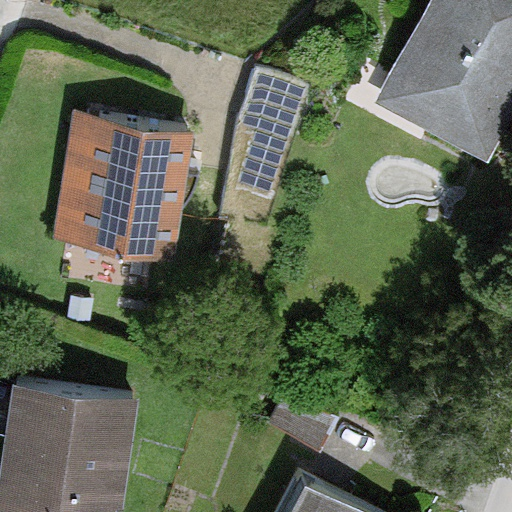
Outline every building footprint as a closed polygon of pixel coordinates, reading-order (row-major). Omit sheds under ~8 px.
[(511,96),(511,0),(422,0),(373,91),(483,150),(511,96)] [(312,89),(254,70),(250,83),(239,115),(224,217),(268,232),(288,174),(308,181),(320,146),(295,138),(312,89)] [(188,118),(73,103),(56,228),(171,243),(175,207),(186,203),(197,194),(202,177),(204,159),(183,156),(188,118)] [(137,385),(16,368),(12,397),(0,478),(0,505),(48,511),(47,511),(109,511),(112,494),(121,496),(137,385)] [(284,393),(270,422),(324,449),(342,412),(284,393)] [(392,511),(304,465),(279,511),(392,511)]
